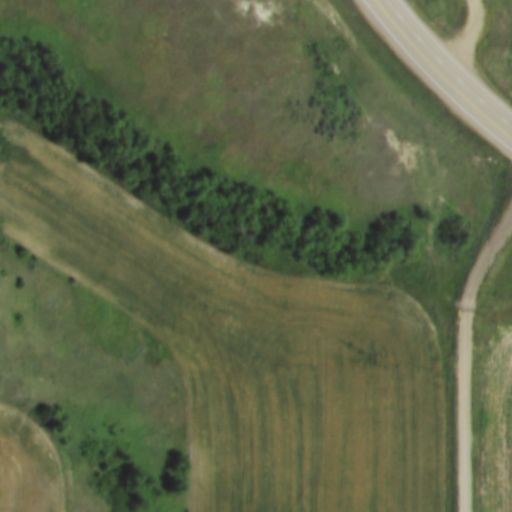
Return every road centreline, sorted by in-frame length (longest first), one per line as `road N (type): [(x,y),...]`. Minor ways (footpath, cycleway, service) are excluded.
road 1 (track): [(0,121),(220,265),(325,286),(455,294),(485,280)]
road 2 (secondary): [(381,0),(444,75),(511,133)]
